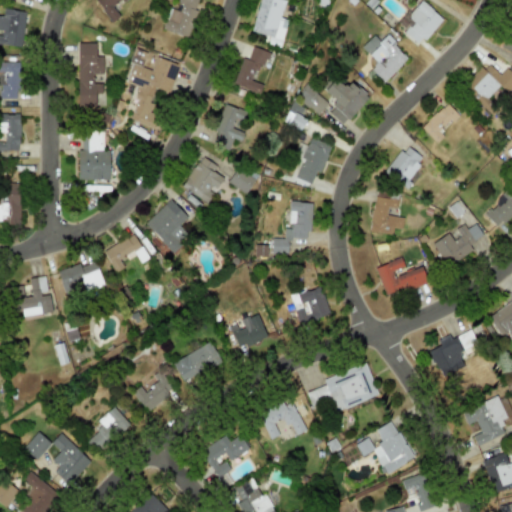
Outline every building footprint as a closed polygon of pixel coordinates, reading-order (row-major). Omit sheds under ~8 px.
[(119,0),(93,0),(110,22),(118,16),(111,6),(119,0)] [(168,7),(161,29),(186,37),(198,0),(178,0),(175,10),(168,7)] [(258,0),(250,31),(281,39),(286,19),(277,17),(281,0),(258,0)] [(419,45),(440,17),(418,0),(406,17),(411,21),(403,33),(419,45)] [(0,44),(21,47),(24,11),(2,8),(1,16),(0,15),(0,44)] [(511,19),(500,48),(511,53),(511,19)] [(373,35),(360,46),(376,63),(369,69),(381,82),(406,58),(385,35),(378,41),(373,35)] [(77,105),(94,105),(94,94),(101,94),(100,83),(92,83),(92,74),(102,74),(101,56),(95,56),(95,42),(76,42),(77,105)] [(258,93),(261,84),(249,80),(252,70),(260,72),(267,51),(250,46),(246,59),(240,57),(231,84),(258,93)] [(177,64),(154,57),(150,70),(140,67),(145,52),(134,48),(123,82),(139,87),(128,120),(150,127),(161,90),(169,92),(177,64)] [(17,62),(0,61),(0,98),(16,98),(17,62)] [(497,84),(508,92),(511,86),(511,72),(504,67),(499,74),(482,62),(463,90),(488,107),(490,103),(486,100),(497,84)] [(327,111),(341,124),(367,97),(349,80),(343,86),(334,78),(323,90),(335,102),(327,111)] [(316,115),(327,101),(304,83),(294,96),(316,115)] [(298,131),(305,118),(298,114),(302,107),(292,102),(281,121),(298,131)] [(433,140),(458,116),(445,102),(419,127),(433,140)] [(227,149),(231,138),(239,141),(242,132),(230,127),(234,118),(240,121),(244,111),(224,104),(209,143),(227,149)] [(0,151),(18,151),(18,113),(0,113),(0,132),(3,132),(3,141),(0,141),(0,151)] [(102,150),(102,129),(81,130),(81,150),(76,151),(76,179),(108,179),(108,150),(102,150)] [(309,183),(314,171),(318,173),(330,145),(309,137),(293,177),(309,183)] [(383,173),(404,187),(423,158),(403,144),(383,173)] [(180,186),(205,202),(212,191),(213,191),(222,177),(212,171),(216,166),(199,155),(180,186)] [(254,177),(235,167),(227,183),(246,193),(254,177)] [(0,224),(17,224),(18,183),(0,182),(0,224)] [(482,212),(495,227),(511,213),(511,192),(509,189),(482,212)] [(391,234),(391,228),(400,229),(402,216),(385,215),(386,207),(395,208),(396,199),(372,196),(368,232),(391,234)] [(171,252),(187,237),(176,226),(186,217),(168,199),(143,223),(171,252)] [(286,254),(287,237),(308,238),(309,202),(289,201),(287,228),(283,228),(282,238),(271,237),(270,253),(286,254)] [(430,243),(445,266),(471,250),(467,244),(481,235),(472,221),(456,231),(459,236),(452,240),(447,232),(430,243)] [(373,267),(384,297),(426,281),(420,266),(393,276),(391,271),(402,266),(399,257),(373,267)] [(102,285),(94,261),(79,266),(78,263),(55,271),(64,297),(102,285)] [(50,312),(48,292),(46,293),(44,275),(27,278),(30,295),(23,296),(21,285),(10,286),(14,310),(20,309),(21,316),(50,312)] [(326,317),(321,287),(289,293),(295,323),(326,317)] [(511,299),(486,315),(500,337),(506,333),(511,342),(511,299)] [(228,325),(236,348),(265,337),(256,314),(228,325)] [(427,351),(439,377),(463,366),(456,352),(475,343),(469,329),(450,338),(447,334),(436,340),(438,345),(427,351)] [(183,382),(220,361),(208,341),(171,362),(183,382)] [(53,344),(57,364),(66,362),(61,342),(53,344)] [(376,394),(364,362),(321,378),(324,384),(305,392),(315,418),(376,394)] [(138,386),(130,392),(146,411),(173,389),(161,373),(141,389),(138,386)] [(505,418),(496,395),(460,410),(465,424),(474,420),(479,432),(471,435),(475,445),(504,433),(499,420),(505,418)] [(304,429),(289,403),(283,406),(279,399),(255,413),(269,439),(277,434),(272,424),(282,417),(293,436),(304,429)] [(101,426),(86,439),(96,451),(128,424),(112,406),(96,420),(101,426)] [(411,459),(391,420),(373,429),(380,442),(371,447),(366,437),(354,444),(360,456),(372,450),(384,473),(411,459)] [(21,448),(34,460),(49,443),(36,431),(21,448)] [(57,466),(52,471),(66,484),(88,461),(58,432),(49,442),(58,451),(50,459),(57,466)] [(247,448),(238,434),(227,441),(223,435),(198,451),(215,477),(229,469),(223,461),(219,463),(215,456),(222,451),(228,460),(247,448)] [(480,459),(492,493),(511,486),(511,461),(506,463),(503,452),(480,459)] [(21,480),(30,486),(24,494),(29,498),(20,511),(21,511),(41,511),(56,492),(27,471),(21,480)] [(399,479),(403,489),(411,487),(419,510),(434,505),(422,471),(399,479)] [(269,511),(252,477),(231,487),(238,500),(235,502),(240,511),(269,511)] [(165,511),(167,510),(147,492),(128,511),(165,511)] [(511,511),(511,502),(497,505),(498,511),(511,511)]
